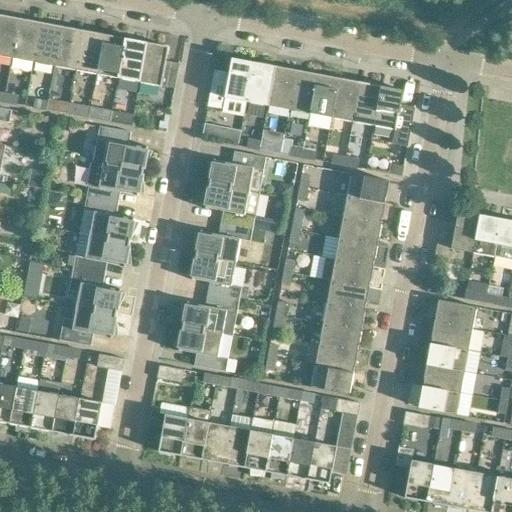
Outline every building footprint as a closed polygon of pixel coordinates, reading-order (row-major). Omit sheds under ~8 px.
[(0,15),(0,56),(12,59),(19,19),(0,15)] [(41,23),(19,19),(12,59),(33,63),(41,23)] [(41,23),(33,63),(55,67),(62,27),(41,23)] [(83,31),(62,27),(55,67),(76,71),(83,31)] [(83,31),(76,71),(97,75),(104,35),(83,31)] [(126,39),(104,35),(97,75),(118,78),(126,39)] [(126,39),(118,78),(140,82),(147,43),(126,39)] [(169,47),(147,43),(140,82),(175,89),(179,64),(178,64),(166,62),(169,47)] [(226,98),(246,102),(254,63),(232,59),(229,73),(216,71),(215,71),(208,107),(224,110),(226,98)] [(275,67),(254,63),(246,102),(268,106),(275,67)] [(268,106),(289,110),(296,71),(275,67),(268,106)] [(318,75),(296,71),(289,110),(310,114),(318,75)] [(310,114),(332,118),(339,79),(318,75),(310,114)] [(360,83),(339,79),(332,118),(353,122),(360,83)] [(353,122),(374,126),(381,87),(360,83),(353,122)] [(381,87),(374,126),(395,130),(392,144),(408,147),(416,106),(414,106),(414,108),(401,105),(403,91),(381,87)] [(6,94),(4,103),(17,105),(18,97),(6,94)] [(48,102),(46,111),(68,115),(70,103),(49,99),(48,102)] [(33,108),(46,111),(48,102),(35,100),(33,108)] [(70,103),(68,115),(89,119),(91,107),(70,103)] [(91,107),(89,119),(110,123),(112,111),(91,107)] [(0,121),(9,123),(12,111),(0,108),(0,121)] [(112,111),(110,123),(131,127),(134,115),(112,111)] [(206,123),(203,137),(220,141),(223,127),(206,123)] [(100,127),(93,163),(143,172),(144,166),(151,153),(147,152),(147,147),(146,147),(146,148),(123,144),(125,131),(100,127)] [(248,140),(247,148),(260,151),(261,142),(248,140)] [(261,142),(260,151),(272,153),(274,145),(261,142)] [(291,148),(289,156),(302,158),(304,150),(303,150),(291,148)] [(304,150),(302,158),(315,161),(317,152),(304,150)] [(210,179),(209,185),(249,192),(253,169),(264,171),(266,158),(241,153),(238,165),(215,161),(216,160),(214,160),(213,164),(209,164),(210,179)] [(333,156),(332,164),(345,166),(346,158),(333,156)] [(346,158),(345,166),(357,169),(357,168),(359,160),(346,158)] [(86,198),(112,203),(114,191),(137,195),(137,196),(138,197),(139,192),(143,193),(142,178),(143,172),(93,163),(91,162),(86,185),(89,186),(86,198)] [(388,174),(402,177),(404,167),(390,164),(388,174)] [(31,170),(28,186),(41,189),(44,172),(31,170)] [(385,203),(389,181),(351,174),(347,196),(385,203)] [(300,187),(308,189),(310,176),(302,175),(300,187)] [(0,183),(0,192),(10,194),(12,185),(0,183)] [(245,215),(249,192),(209,185),(208,190),(202,204),(206,204),(205,209),(206,209),(206,208),(230,213),(227,225),(253,230),(255,217),(245,215)] [(290,197),(292,187),(281,185),(279,195),(290,197)] [(300,187),(297,200),(305,202),(308,189),(300,187)] [(381,225),(385,203),(347,196),(343,218),(381,225)] [(80,234),(90,236),(130,243),(131,237),(138,224),(133,223),(134,218),(133,218),(133,219),(109,215),(112,203),(86,198),(80,234)] [(311,212),(296,209),(292,230),(300,231),(307,233),(311,212)] [(452,249),(473,253),(480,215),(458,211),(456,222),(442,220),(435,257),(450,260),(452,249)] [(501,219),(480,215),(473,253),(494,257),(501,219)] [(255,217),(253,229),(276,233),(279,221),(255,217)] [(339,239),(377,246),(381,225),(343,218),(339,239)] [(494,257),(511,260),(511,221),(501,219),(494,257)] [(197,250),(196,256),(236,263),(240,240),(250,242),(253,230),(227,225),(225,236),(202,232),(202,231),(201,231),(200,236),(196,235),(197,250)] [(292,230),(289,243),(298,244),(300,231),(292,230)] [(67,268),(73,269),(98,274),(101,262),(124,266),(124,268),(125,268),(126,263),(130,264),(129,249),(130,243),(90,236),(80,234),(75,259),(69,257),(67,268)] [(373,267),(377,246),(339,239),(335,260),(373,267)] [(231,286),(236,263),(196,256),(195,261),(188,275),(192,275),(192,280),(193,281),(193,279),(216,284),(214,296),(239,301),(242,288),(231,286)] [(321,279),(331,281),(369,288),(373,267),(335,260),(325,258),(321,279)] [(284,272),(292,274),(294,261),(286,260),(284,272)] [(77,307),(117,314),(118,309),(124,295),(120,294),(121,289),(120,289),(119,290),(96,286),(98,274),(73,269),(69,291),(79,293),(77,307)] [(284,272),(281,285),(290,287),(292,274),(284,272)] [(327,302),(365,310),(369,288),(331,281),(327,302)] [(25,284),(24,295),(34,296),(36,286),(25,284)] [(473,301),(486,303),(487,295),(474,292),(473,301)] [(487,295),(486,303),(498,306),(500,297),(487,295)] [(0,296),(0,298),(0,316),(19,319),(22,300),(0,296)] [(184,320),(182,326),(222,334),(225,320),(235,322),(239,301),(214,296),(212,308),(189,303),(189,302),(188,302),(187,307),(183,306),(184,320)] [(439,301),(434,322),(472,329),(476,308),(439,301)] [(276,315),(284,316),(287,303),(278,302),(276,315)] [(361,331),(365,310),(327,302),(323,324),(361,331)] [(115,320),(117,314),(77,307),(74,321),(64,319),(60,341),(85,345),(87,333),(111,337),(110,339),(112,339),(112,334),(117,335),(115,320)] [(276,315),(274,327),(282,329),(284,316),(276,315)] [(20,318),(17,331),(28,333),(31,320),(20,318)] [(468,351),(472,329),(434,322),(430,344),(468,351)] [(319,345),(357,352),(361,331),(323,324),(319,345)] [(218,357),(222,334),(182,326),(181,332),(175,346),(179,347),(178,352),(180,352),(180,351),(203,355),(201,367),(235,374),(237,361),(218,357)] [(11,347),(24,349),(25,341),(12,338),(11,347)] [(24,349),(23,354),(44,358),(45,353),(46,344),(25,341),(24,349)] [(268,357),(276,359),(279,346),(270,344),(268,357)] [(465,372),(468,351),(430,344),(427,365),(465,372)] [(353,373),(357,352),(319,345),(316,366),(353,373)] [(53,355),(66,357),(68,348),(55,346),(53,355)] [(79,359),(81,351),(68,348),(66,357),(79,359)] [(97,367),(122,372),(124,359),(99,354),(97,367)] [(268,357),(266,370),(274,372),(276,359),(268,357)] [(461,393),(465,372),(427,365),(423,386),(461,393)] [(184,370),(160,366),(157,379),(182,383),(184,370)] [(316,366),(311,388),(349,395),(353,373),(316,366)] [(216,385),(217,377),(204,374),(203,383),(216,385)] [(217,377),(216,385),(237,389),(239,381),(217,377)] [(239,381),(237,389),(258,393),(259,391),(259,389),(260,385),(239,381)] [(0,383),(0,423),(4,423),(10,424),(16,387),(0,383)] [(259,391),(258,393),(279,397),(281,389),(260,385),(259,389),(259,391)] [(457,415),(461,393),(423,386),(419,408),(457,415)] [(38,391),(16,387),(10,424),(16,425),(16,427),(16,432),(27,433),(30,433),(31,428),(38,391)] [(500,401),(508,402),(511,389),(510,389),(502,388),(500,401)] [(281,389),(279,397),(301,401),(302,393),(281,389)] [(38,391),(31,428),(37,429),(37,431),(47,431),(52,432),(59,395),(38,391)] [(315,395),(302,393),(301,401),(313,404),(315,395)] [(80,399),(59,395),(52,432),(58,433),(58,435),(68,435),(73,436),(80,399)] [(360,403),(323,396),(321,409),(358,416),(360,403)] [(80,399),(73,436),(95,440),(98,427),(111,429),(115,405),(80,399)] [(497,413),(506,415),(508,402),(500,401),(497,413)] [(189,409),(187,419),(181,456),(187,457),(187,459),(197,459),(202,460),(209,423),(211,413),(189,409)] [(430,416),(406,412),(403,425),(428,429),(430,416)] [(187,419),(166,415),(159,452),(181,456),(187,419)] [(230,427),(223,464),(229,465),(229,467),(239,467),(244,468),(253,419),(232,415),(230,427)] [(431,417),(430,427),(440,429),(442,419),(431,417)] [(265,472),(272,435),(275,423),(253,419),(244,468),(250,469),(251,469),(250,476),(262,477),(264,477),(265,472)] [(449,429),(462,431),(463,422),(450,420),(449,429)] [(463,422),(462,431),(475,434),(476,425),(463,422)] [(230,427),(209,423),(202,460),(208,461),(208,463),(218,463),(223,464),(230,427)] [(506,430),(493,428),(491,437),(504,439),(505,437),(506,430)] [(294,439),(272,435),(265,472),(271,473),(271,479),(282,480),(284,480),(285,476),(287,476),(294,439)] [(315,443),(294,439),(287,476),(293,477),(293,479),(303,479),(308,480),(315,443)] [(330,484),(332,473),(347,476),(351,450),(315,443),(308,480),(330,484)] [(427,502),(433,465),(412,461),(405,498),(427,502)] [(455,469),(433,465),(427,502),(433,503),(433,505),(443,505),(448,506),(455,469)] [(476,473),(455,469),(448,506),(454,507),(454,509),(464,509),(469,510),(476,473)] [(490,511),(497,477),(476,473),(469,510),(475,511),(490,511)] [(511,511),(511,479),(497,477),(490,511),(511,511)]
